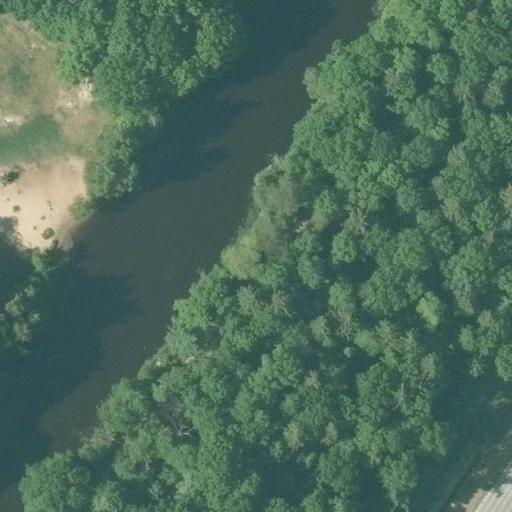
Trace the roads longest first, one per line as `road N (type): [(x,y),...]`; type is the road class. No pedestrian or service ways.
road 1 (track): [(511,34),(369,151),(261,264),(84,511)]
road 2 (track): [(418,511),(511,374)]
